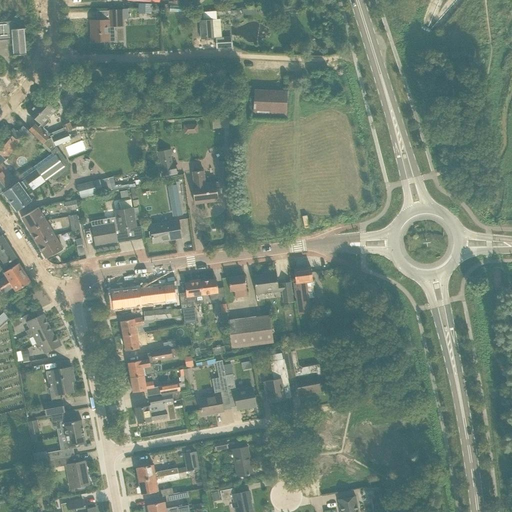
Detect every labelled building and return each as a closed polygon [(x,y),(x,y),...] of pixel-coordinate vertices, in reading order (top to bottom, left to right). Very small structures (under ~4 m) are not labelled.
[(107,27),(123,26),(122,9),(109,10),(109,19),(90,20),(91,42),(107,42),(107,27)] [(0,41),(12,41),(13,55),(26,54),(24,28),(23,28),(22,23),(15,17),(0,18),(0,41)] [(199,21),(200,39),(213,38),(212,20),(199,21)] [(232,47),(231,41),(223,42),(223,38),(215,38),(216,48),(232,47)] [(28,112),(41,125),(58,108),(45,95),(28,112)] [(253,107),(253,115),(285,116),(286,108),(253,107)] [(228,115),(211,116),(212,128),(228,127),(228,115)] [(72,129),(69,123),(63,125),(65,132),(72,129)] [(184,123),(184,133),(198,132),(197,123),(184,123)] [(49,137),(35,124),(29,129),(43,144),(51,151),(55,147),(51,137),(49,137)] [(23,138),(12,129),(9,133),(6,130),(0,136),(0,193),(13,183),(0,167),(0,164),(7,157),(11,154),(23,138)] [(70,140),(67,132),(53,138),(55,146),(70,140)] [(174,163),(172,164),(170,155),(171,155),(170,150),(158,152),(163,176),(176,174),(174,163)] [(58,153),(11,186),(3,192),(17,211),(32,201),(31,200),(26,193),(32,188),(33,190),(46,181),(44,178),(46,177),(47,178),(66,165),(58,153)] [(219,186),(219,187),(229,187),(229,162),(219,161),(219,182),(219,186)] [(192,185),(194,204),(219,201),(217,186),(219,186),(219,182),(205,183),(204,170),(193,172),(194,185),(192,185)] [(102,191),(99,179),(77,185),(80,198),(97,193),(96,192),(102,191)] [(139,207),(136,187),(130,188),(134,208),(139,207)] [(177,192),(169,193),(173,216),(181,214),(177,192)] [(75,199),(64,202),(66,209),(77,207),(75,199)] [(92,228),(94,245),(116,241),(117,243),(134,240),(132,228),(135,227),(130,199),(118,202),(120,209),(119,210),(115,211),(118,223),(92,228)] [(21,217),(29,231),(46,221),(38,207),(29,212),(21,217)] [(76,215),(68,217),(70,224),(78,222),(76,215)] [(150,225),(153,243),(181,238),(178,220),(150,225)] [(29,231),(37,245),(54,235),(46,221),(29,231)] [(0,251),(9,246),(2,235),(0,235),(0,251)] [(54,235),(37,245),(45,258),(63,249),(58,240),(54,235)] [(9,246),(0,251),(0,257),(5,265),(8,263),(16,257),(9,246)] [(0,280),(0,287),(9,282),(10,283),(16,279),(15,277),(24,272),(18,263),(3,272),(6,277),(0,280)] [(312,281),(312,277),(311,267),(294,269),(295,283),(293,283),(295,298),(298,314),(310,313),(306,282),(312,281)] [(9,282),(0,287),(0,293),(1,295),(13,287),(15,291),(30,281),(24,272),(15,277),(16,279),(10,283),(9,282)] [(253,276),(255,292),(272,290),(272,292),(282,291),(283,303),(292,302),(290,282),(281,283),(281,284),(278,285),(276,272),(267,273),(267,275),(253,276)] [(228,278),(230,292),(234,291),(235,298),(247,296),(244,276),(228,278)] [(193,282),(184,283),(186,293),(187,303),(197,302),(203,301),(202,295),(200,281),(200,279),(193,280),(193,282)] [(200,281),(202,295),(209,294),(210,301),(219,300),(216,279),(200,281)] [(139,290),(114,293),(116,313),(142,310),(176,306),(175,294),(174,284),(139,289),(139,290)] [(225,304),(218,305),(221,321),(228,320),(225,304)] [(182,309),(184,324),(196,322),(194,307),(182,309)] [(144,310),(145,319),(171,317),(170,309),(144,310)] [(0,327),(9,319),(4,313),(0,315),(0,327)] [(233,348),(277,342),(273,313),(229,319),(233,348)] [(27,335),(48,324),(43,314),(26,322),(30,329),(25,331),(27,335)] [(120,321),(123,336),(136,334),(135,326),(143,324),(142,317),(120,321)] [(315,320),(305,322),(307,331),(317,328),(315,320)] [(36,343),(53,335),(48,324),(27,335),(28,338),(33,336),(36,343)] [(56,334),(53,335),(36,343),(34,344),(36,348),(41,346),(44,353),(52,350),(61,345),(56,334)] [(136,334),(123,336),(125,351),(147,347),(146,340),(138,341),(136,334)] [(179,347),(183,346),(182,344),(180,345),(179,342),(176,343),(176,341),(149,346),(151,353),(177,348),(177,347),(179,347)] [(177,348),(151,353),(152,359),(172,356),(172,355),(180,354),(179,347),(177,347),(177,348)] [(316,374),(317,375),(321,374),(318,364),(302,367),(298,365),(295,350),(282,353),(284,359),(284,364),(287,378),(296,376),(296,378),(306,376),(316,374)] [(130,378),(143,375),(154,373),(153,365),(150,365),(149,359),(141,360),(127,363),(130,378)] [(287,378),(284,364),(284,359),(270,362),(273,380),(264,381),(268,403),(284,399),(291,397),(287,378)] [(250,360),(241,361),(242,368),(251,366),(250,360)] [(231,364),(223,366),(225,375),(233,374),(231,364)] [(73,392),(70,376),(73,376),(71,367),(66,368),(62,369),(46,371),(51,402),(44,404),(46,415),(54,414),(64,412),(62,400),(61,400),(59,394),(73,392)] [(190,367),(182,368),(183,374),(185,383),(192,381),(190,367)] [(235,389),(233,374),(225,375),(226,380),(228,390),(235,389)] [(316,374),(306,376),(296,378),(298,386),(299,396),(320,392),(318,382),(317,375),(316,374)] [(143,375),(130,378),(133,392),(154,389),(153,382),(145,383),(143,375)] [(215,396),(199,399),(201,415),(223,411),(221,398),(229,397),(228,394),(228,390),(226,380),(225,380),(219,382),(213,387),(215,396)] [(180,391),(179,384),(159,387),(160,394),(180,391)] [(255,405),(253,395),(252,388),(239,391),(238,388),(235,389),(228,390),(228,394),(234,393),(237,406),(246,404),(247,407),(255,405)] [(149,399),(151,406),(163,404),(162,397),(149,399)] [(135,408),(138,423),(151,420),(159,419),(157,411),(150,413),(148,406),(135,408)] [(84,431),(81,420),(74,421),(73,419),(63,420),(52,423),(53,427),(57,430),(64,428),(66,435),(84,431)] [(28,421),(30,434),(39,432),(37,420),(28,421)] [(84,431),(66,435),(67,442),(63,443),(64,450),(69,449),(79,447),(78,445),(86,443),(84,431)] [(213,443),(215,451),(228,448),(226,440),(213,443)] [(233,459),(237,477),(243,476),(253,474),(247,446),(232,449),(233,459)] [(60,457),(58,451),(47,454),(48,460),(60,457)] [(184,453),(187,470),(199,468),(196,451),(184,453)] [(69,465),(73,488),(79,487),(89,485),(84,461),(79,462),(77,455),(53,459),(55,467),(69,465)] [(136,467),(139,481),(155,478),(155,477),(166,475),(178,473),(177,468),(165,470),(154,472),(153,464),(136,467)] [(155,478),(139,481),(141,494),(158,491),(155,478)] [(161,496),(165,496),(173,494),(172,488),(160,490),(161,496)] [(252,511),(248,491),(234,494),(233,488),(223,490),(219,491),(221,501),(233,499),(235,511),(252,511)] [(217,491),(211,493),(212,501),(219,500),(217,491)] [(173,494),(165,496),(166,502),(180,499),(179,493),(173,494)] [(358,511),(357,506),(355,496),(338,500),(340,511),(358,511)] [(381,497),(373,498),(375,507),(383,506),(381,497)] [(96,511),(95,507),(84,509),(82,498),(66,501),(67,509),(63,510),(62,511),(96,511)] [(148,505),(148,511),(183,511),(189,511),(188,505),(177,507),(176,505),(165,508),(164,502),(148,505)]
